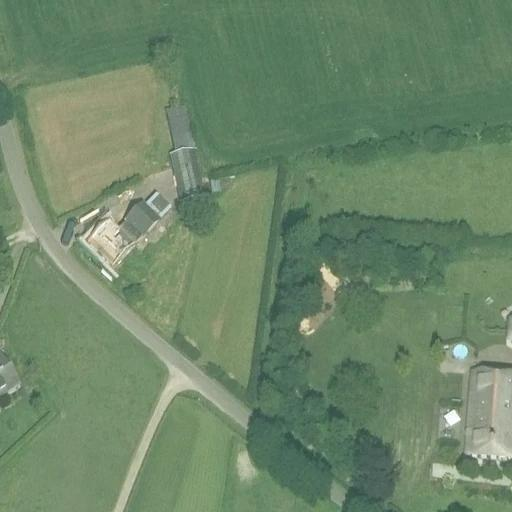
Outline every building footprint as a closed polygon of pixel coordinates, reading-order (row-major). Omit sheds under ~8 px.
[(168,98),(185,96),(182,67),(165,68),(168,98)] [(186,117),(167,121),(175,155),(193,151),(186,117)] [(175,155),(169,156),(179,203),(204,198),(193,151),(175,155)] [(225,192),(236,190),(232,170),(221,173),(225,192)] [(108,222),(86,244),(112,269),(134,247),(132,245),(134,244),(140,238),(141,237),(142,238),(158,221),(163,227),(174,214),(170,209),(157,196),(146,209),(141,205),(124,222),(125,223),(117,231),(108,222)] [(455,355),(487,348),(484,331),(451,338),(455,355)] [(0,359),(0,397),(17,386),(0,359)] [(511,378),(471,376),(466,458),(511,461),(511,378)]
